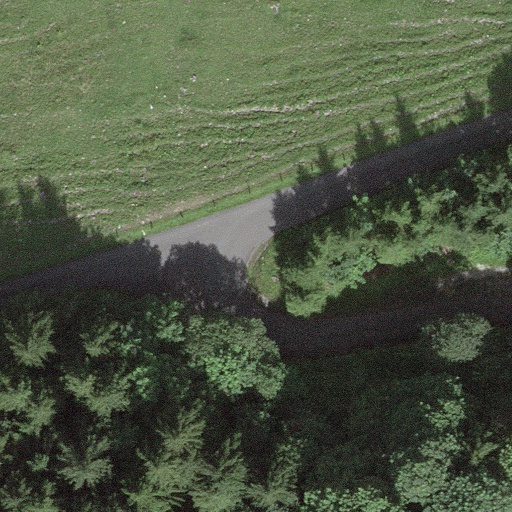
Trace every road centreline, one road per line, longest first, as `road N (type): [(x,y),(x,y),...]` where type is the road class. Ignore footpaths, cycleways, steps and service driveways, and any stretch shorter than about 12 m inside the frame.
road 1 (unclassified): [(0,283),(165,242),(511,123)]
road 2 (track): [(165,242),(292,316),(362,326),(511,303)]
